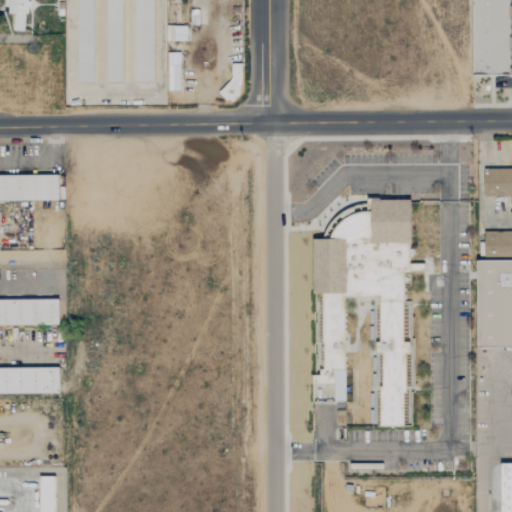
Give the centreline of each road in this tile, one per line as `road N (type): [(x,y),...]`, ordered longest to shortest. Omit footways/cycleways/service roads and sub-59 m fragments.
road 1 (residential): [(273,511),(273,122)]
road 2 (tertiary): [(0,126),(273,122)]
road 3 (tertiary): [(511,119),(273,122)]
road 4 (tertiary): [(273,122),(267,0)]
